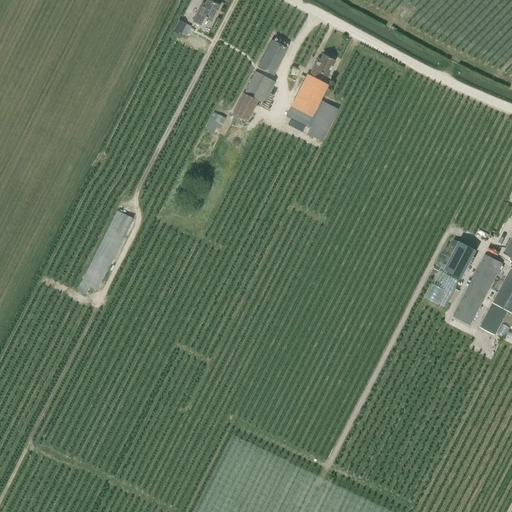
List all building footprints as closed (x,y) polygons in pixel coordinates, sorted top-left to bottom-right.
[(204,18),(211,22),(219,5),(208,0),(206,0),(204,4),(202,3),(193,22),(201,26),(204,18)] [(186,24),(179,20),(173,30),(181,34),(186,24)] [(258,67),(273,75),(287,48),(271,41),(258,67)] [(317,58),(308,76),(316,80),(319,73),(327,76),(334,61),(323,55),(321,59),(317,58)] [(255,72),(244,93),(262,102),(266,93),(257,89),(264,77),(255,72)] [(291,106),(311,116),(319,100),(327,86),(316,80),(308,76),(307,75),(291,106)] [(258,101),(243,94),(232,115),(246,122),(258,101)] [(311,116),(306,126),(310,128),(307,134),(322,141),(338,109),(323,102),(319,100),(311,116)] [(213,112),(205,129),(214,133),(221,118),(222,117),(213,112)] [(455,248),(444,269),(462,279),(477,250),(458,241),(458,242),(455,239),(451,246),(455,248)] [(97,290),(111,262),(95,254),(81,282),(80,282),(76,290),(85,295),(89,287),(97,290)] [(485,254),(452,316),(470,326),(503,263),(485,254)] [(511,268),(511,267),(480,327),(495,335),(507,310),(511,312),(511,268)]
